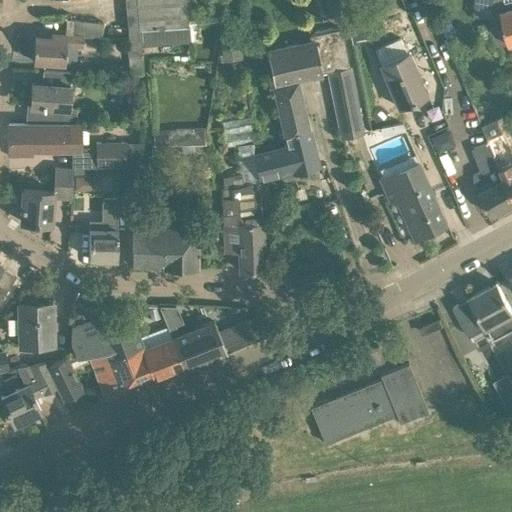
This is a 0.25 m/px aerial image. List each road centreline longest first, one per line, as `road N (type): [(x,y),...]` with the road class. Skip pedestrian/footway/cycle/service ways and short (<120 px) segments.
road 1 (unclassified): [(0,471),(314,329)]
road 2 (residential): [(314,329),(282,295),(248,286),(73,277),(0,234)]
road 3 (unclassified): [(314,329),(511,234)]
